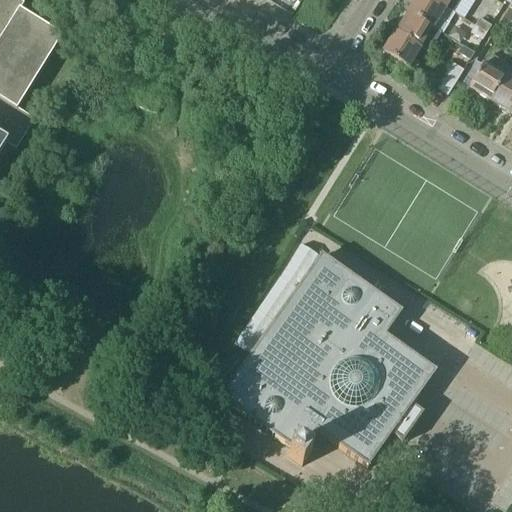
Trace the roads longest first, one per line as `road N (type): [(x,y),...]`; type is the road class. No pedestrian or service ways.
road 1 (unclassified): [(511,188),(328,73)]
road 2 (unclassified): [(328,73),(211,0)]
